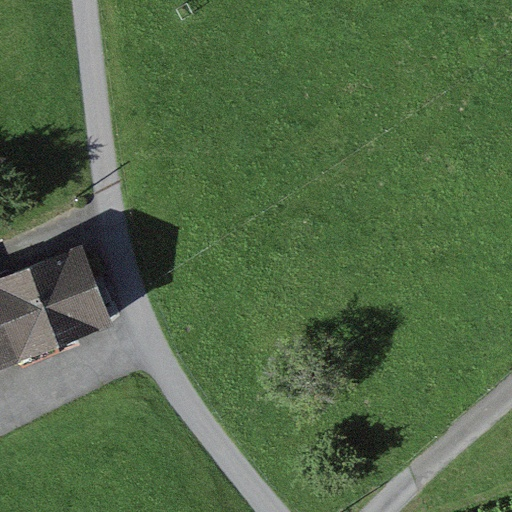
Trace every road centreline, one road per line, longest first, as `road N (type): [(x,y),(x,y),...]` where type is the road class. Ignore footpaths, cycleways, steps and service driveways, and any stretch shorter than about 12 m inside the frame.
road 1 (track): [(276,511),(171,376),(109,219),(89,0)]
road 2 (track): [(384,511),(511,393)]
